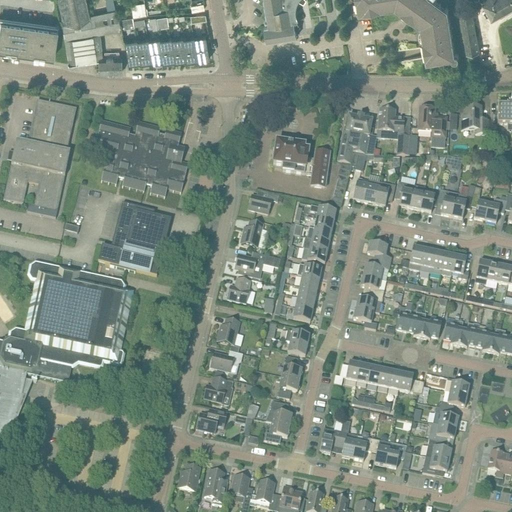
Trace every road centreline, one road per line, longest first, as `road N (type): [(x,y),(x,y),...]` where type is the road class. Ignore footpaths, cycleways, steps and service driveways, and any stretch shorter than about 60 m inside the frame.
road 1 (residential): [(173,438),(230,191),(227,85)]
road 2 (tertiary): [(227,85),(362,87),(509,76)]
road 3 (residential): [(328,341),(359,224),(467,244),(511,243)]
road 4 (tertiary): [(0,70),(123,86),(227,85)]
road 5 (residential): [(452,496),(297,466)]
road 6 (residential): [(0,476),(153,511)]
road 7 (residential): [(297,466),(328,341)]
road 8 (residential): [(297,466),(173,438)]
